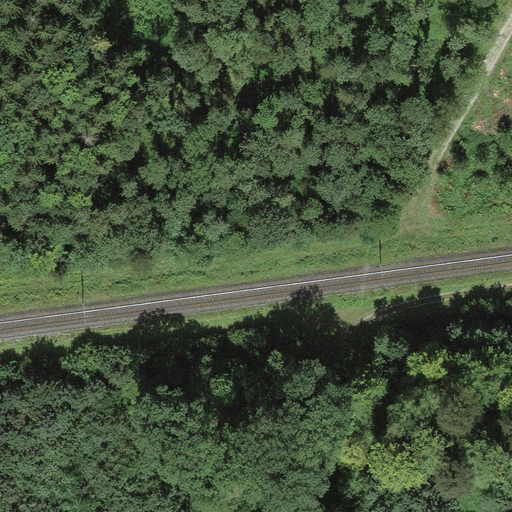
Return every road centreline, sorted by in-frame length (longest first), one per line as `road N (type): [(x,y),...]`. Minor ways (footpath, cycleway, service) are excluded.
road 1 (track): [(511,285),(395,309),(336,344),(232,511)]
road 2 (track): [(407,239),(419,193),(511,20)]
